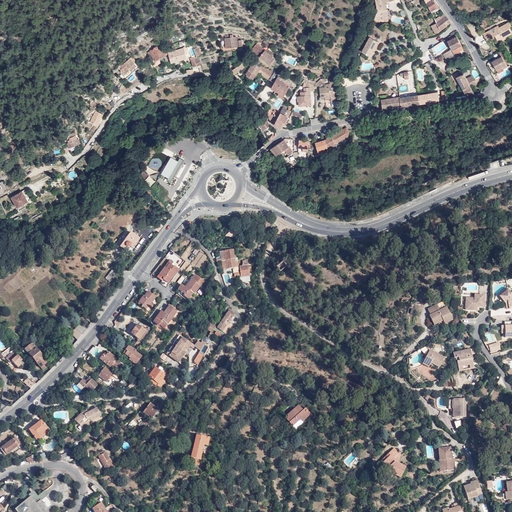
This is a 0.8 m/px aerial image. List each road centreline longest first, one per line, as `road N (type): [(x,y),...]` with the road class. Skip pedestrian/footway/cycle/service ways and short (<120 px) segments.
road 1 (residential): [(292,217),(266,257),(263,282),(276,307),(410,386),(437,428),(473,455),(472,469),(430,502)]
road 2 (primary): [(178,216),(80,348),(0,424)]
road 3 (residential): [(248,162),(291,132),(493,93)]
road 4 (primary): [(292,217),(325,230),(370,228),(511,173)]
road 5 (residential): [(0,476),(68,468),(82,491),(74,511)]
